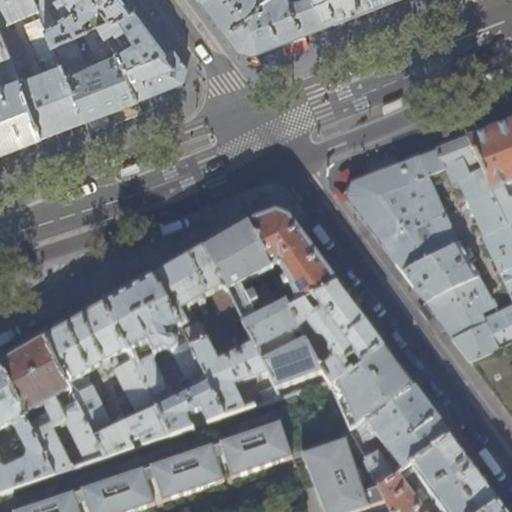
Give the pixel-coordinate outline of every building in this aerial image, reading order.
[(0,0),(0,25),(38,9),(34,0),(0,0)] [(134,10),(126,0),(34,0),(38,9),(41,18),(54,45),(75,36),(85,32),(101,25),(134,10)] [(200,0),(220,25),(238,50),(253,53),(349,16),(380,4),(390,0),(200,0)] [(183,82),(187,69),(180,60),(173,50),(166,52),(134,10),(101,25),(113,46),(118,55),(138,100),(156,93),(183,82)] [(85,120),(54,45),(41,18),(27,24),(41,59),(45,58),(50,70),(19,82),(41,137),(85,120)] [(113,46),(101,25),(85,32),(96,53),(113,46)] [(17,76),(7,48),(0,31),(0,153),(5,152),(41,137),(19,82),(17,76)] [(88,68),(75,36),(54,45),(85,120),(104,113),(116,108),(138,100),(118,55),(88,68)] [(22,65),(15,46),(7,48),(17,76),(24,73),(21,65),(22,65)] [(108,124),(104,113),(85,120),(89,131),(108,124)] [(511,122),(468,140),(511,233),(511,122)] [(461,192),(511,300),(511,233),(468,140),(421,158),(353,185),(348,199),(369,228),(403,273),(459,245),(428,176),(445,170),(452,187),(461,192)] [(335,281),(289,219),(277,214),(262,220),(248,225),(273,278),(283,273),(293,292),(283,297),(290,311),(338,284),(335,281)] [(228,293),(264,275),(278,301),(283,305),(243,325),(253,345),(256,351),(268,346),(271,347),(273,349),(275,351),(274,357),(262,363),(268,375),(275,389),(321,374),(309,350),(305,342),(290,349),(287,342),(287,336),(299,330),(290,311),(283,297),(273,278),(248,225),(219,242),(206,249),(228,293)] [(471,364),(511,344),(511,311),(477,327),(471,313),(492,302),(459,245),(403,273),(405,277),(449,335),(471,364)] [(268,375),(262,363),(256,351),(253,345),(219,362),(191,308),(198,304),(199,307),(205,304),(203,301),(209,298),(225,328),(240,319),(228,293),(206,249),(190,258),(155,278),(226,418),(246,412),(234,386),(268,375)] [(201,410),(209,424),(226,418),(155,278),(132,291),(105,306),(171,437),(193,429),(187,417),(201,410)] [(331,389),(385,348),(362,317),(338,284),(290,311),(299,330),(309,325),(317,337),(323,338),(330,348),(330,354),(322,360),(315,347),(309,350),(321,374),(331,389)] [(104,459),(171,437),(105,306),(46,340),(71,392),(76,402),(104,459)] [(76,402),(61,410),(56,400),(71,392),(46,340),(0,366),(0,368),(54,476),(104,459),(76,402)] [(511,344),(471,364),(478,373),(511,419),(511,344)] [(354,434),(414,388),(408,380),(385,348),(331,389),(352,437),(354,435),(354,434)] [(0,493),(54,476),(0,368),(0,493)] [(404,473),(451,438),(436,417),(414,388),(354,434),(354,435),(352,437),(358,448),(377,436),(404,473)] [(281,400),(275,389),(261,394),(265,405),(281,400)] [(278,424),(217,444),(231,484),(292,464),(278,424)] [(488,511),(499,503),(472,466),(451,438),(404,473),(403,474),(416,491),(428,482),(447,508),(441,511),(425,511),(400,476),(395,479),(380,491),(386,504),(390,511),(488,511)] [(369,510),(386,504),(380,491),(379,489),(365,494),(359,496),(341,446),(348,443),(347,440),(299,456),(322,511),(362,511),(368,510),(369,510)] [(359,496),(365,494),(348,443),(341,446),(359,496)] [(209,447),(148,468),(162,506),(222,487),(209,447)] [(395,479),(379,452),(364,460),(379,489),(380,491),(395,479)] [(141,470),(79,491),(85,511),(144,511),(153,509),(141,470)] [(78,511),(72,493),(14,511),(78,511)] [(506,511),(503,508),(499,503),(488,511),(506,511)]
